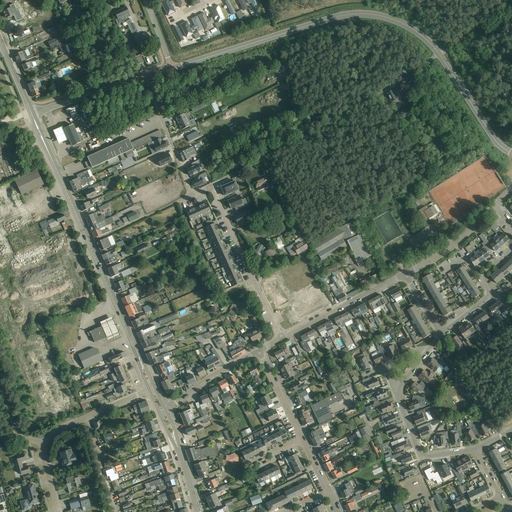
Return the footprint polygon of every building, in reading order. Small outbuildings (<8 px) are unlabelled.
[(167,0),(164,0),(158,3),(166,18),(174,14),(170,6),(173,5),(170,0),(168,2),(167,0)] [(173,0),(178,10),(186,6),(184,3),(186,2),(184,0),(173,0)] [(241,0),(235,0),(241,10),(242,13),(247,10),(241,0)] [(255,0),(247,0),(252,9),(258,6),(255,0)] [(235,12),(229,1),(226,2),(231,14),(235,12)] [(12,5),(3,9),(3,11),(6,18),(7,17),(8,19),(11,17),(14,16),(16,22),(23,19),(18,9),(17,10),(15,6),(13,7),(12,5)] [(213,17),(211,18),(213,22),(215,21),(216,23),(217,22),(219,21),(223,19),(217,6),(209,10),(213,17)] [(120,10),(126,22),(127,24),(131,23),(129,18),(128,19),(128,18),(131,16),(126,7),(120,10)] [(123,24),(126,22),(120,10),(114,12),(119,21),(120,23),(122,22),(123,24)] [(203,13),(197,16),(204,32),(211,29),(209,26),(213,24),(210,19),(207,20),(203,13)] [(202,30),(196,17),(189,20),(196,33),(198,32),(202,30)] [(219,21),(217,22),(219,27),(223,35),(226,33),(222,26),(219,21)] [(185,22),(178,26),(185,40),(192,36),(185,22)] [(177,42),(182,40),(176,24),(171,26),(177,42)] [(209,39),(219,33),(218,30),(207,36),(209,39)] [(145,33),(140,35),(138,37),(142,44),(148,40),(145,33)] [(58,38),(48,43),(51,48),(61,44),(58,38)] [(59,46),(63,53),(67,51),(69,50),(67,45),(65,46),(64,43),(59,46)] [(26,61),(32,58),(33,57),(32,54),(27,57),(25,50),(15,55),(18,63),(25,60),(26,61)] [(137,58),(136,59),(138,64),(144,62),(141,56),(140,57),(137,58)] [(25,71),(32,68),(34,67),(33,64),(39,61),(38,58),(31,61),(22,65),(25,71)] [(39,80),(35,82),(28,85),(30,91),(38,88),(42,86),(42,85),(40,82),(39,80)] [(40,94),(38,89),(38,88),(30,91),(33,97),(40,94)] [(387,93),(389,98),(391,102),(398,99),(396,93),(399,92),(397,88),(387,93)] [(203,101),(191,107),(193,111),(205,105),(203,101)] [(186,113),(176,118),(182,130),(190,126),(188,122),(190,121),(186,113)] [(84,141),(79,128),(75,129),(73,125),(65,129),(72,146),(84,141)] [(62,127),(53,131),(59,144),(68,140),(62,127)] [(197,131),(186,136),(189,142),(200,136),(197,131)] [(233,140),(241,136),(239,132),(233,135),(231,137),(229,137),(231,141),(233,140)] [(133,149),(129,138),(87,157),(89,161),(85,162),(87,168),(92,167),(92,168),(112,159),(117,157),(120,155),(123,154),(133,149)] [(160,138),(152,142),(154,147),(156,152),(167,147),(164,141),(162,142),(160,138)] [(90,150),(100,146),(98,140),(88,145),(90,150)] [(202,149),(201,147),(200,143),(194,145),(196,149),(196,151),(202,149)] [(180,156),(194,150),(193,147),(179,153),(180,156)] [(132,150),(125,153),(128,158),(135,155),(132,150)] [(194,150),(180,156),(183,162),(190,159),(189,157),(196,153),(194,150)] [(157,159),(160,166),(172,161),(168,154),(157,159)] [(189,176),(192,174),(193,175),(198,173),(197,172),(200,171),(198,168),(201,166),(198,160),(191,164),(192,167),(186,169),(189,176)] [(282,187),(281,186),(276,175),(275,175),(272,169),(269,170),(273,178),(275,178),(279,185),(277,186),(278,189),(282,187)] [(90,177),(89,175),(87,170),(76,175),(78,178),(70,182),(72,186),(85,181),(84,180),(91,177),(90,177)] [(37,171),(14,181),(21,195),(43,184),(37,171)] [(195,180),(193,182),(196,187),(204,183),(201,179),(204,178),(207,176),(206,172),(199,175),(194,178),(195,180)] [(82,188),(81,186),(82,185),(83,186),(87,184),(86,183),(94,180),(92,176),(90,177),(91,177),(84,180),(85,181),(72,186),(74,192),(82,188)] [(270,186),(270,185),(269,183),(269,182),(267,177),(254,183),(257,188),(258,191),(270,186)] [(221,187),(225,195),(224,195),(225,196),(234,191),(238,189),(238,190),(239,189),(238,189),(235,181),(234,181),(235,181),(230,183),(229,182),(225,184),(226,185),(221,187)] [(91,190),(85,192),(88,199),(92,197),(97,195),(94,189),(100,186),(99,183),(94,185),(90,187),(91,190)] [(238,193),(226,198),(230,206),(234,204),(235,204),(236,204),(237,207),(246,202),(244,196),(240,197),(238,193)] [(85,203),(80,205),(82,211),(87,209),(93,206),(92,204),(94,203),(93,200),(85,203)] [(110,207),(110,206),(111,205),(110,202),(98,208),(100,211),(110,207)] [(206,215),(211,213),(206,203),(201,205),(206,215)] [(196,207),(201,217),(206,215),(201,205),(196,207)] [(196,207),(192,209),(196,219),(201,217),(196,207)] [(420,210),(423,215),(425,219),(428,218),(429,219),(435,215),(430,208),(428,210),(426,207),(420,210)] [(192,209),(186,212),(191,222),(196,219),(192,209)] [(135,212),(127,216),(129,221),(138,218),(135,212)] [(245,212),(234,217),(238,224),(249,219),(245,212)] [(90,215),(85,217),(89,226),(105,220),(106,219),(105,217),(102,219),(101,216),(100,216),(98,217),(96,213),(90,215)] [(57,221),(58,222),(65,219),(63,214),(48,221),(49,224),(57,221)] [(105,220),(89,226),(92,232),(100,228),(105,226),(106,226),(114,222),(111,217),(106,219),(105,220)] [(48,227),(47,225),(48,225),(47,222),(48,222),(47,220),(39,223),(42,229),(48,227)] [(339,228),(348,248),(351,247),(356,258),(355,258),(359,266),(364,264),(362,260),(372,256),(361,234),(360,235),(359,233),(353,221),(339,228)] [(495,222),(490,226),(486,230),(488,233),(492,229),(497,225),(495,222)] [(207,233),(217,228),(215,223),(205,227),(207,233)] [(100,228),(92,232),(94,238),(109,231),(108,229),(106,229),(105,226),(100,228)] [(207,233),(210,237),(220,233),(217,228),(207,233)] [(346,249),(348,248),(339,228),(313,244),(322,261),(323,261),(322,260),(345,246),(346,249)] [(212,242),(222,238),(220,233),(210,237),(212,242)] [(500,237),(505,244),(509,240),(504,233),(500,237)] [(479,236),(484,242),(490,250),(492,248),(496,252),(501,247),(495,241),(491,245),(489,243),(482,234),(479,236)] [(294,254),(297,253),(298,254),(309,248),(305,242),(304,238),(303,235),(299,237),(302,242),(297,245),(296,243),(292,245),(290,247),(294,254)] [(108,237),(96,242),(100,251),(112,246),(108,237)] [(277,238),(278,240),(275,242),(277,246),(278,246),(279,248),(283,246),(282,244),(283,243),(279,237),(277,238)] [(495,241),(501,247),(505,244),(500,237),(495,241)] [(214,247),(224,243),(222,238),(212,242),(214,247)] [(465,248),(467,251),(472,247),(473,247),(475,245),(473,241),(470,243),(471,245),(465,248)] [(481,253),(485,259),(490,256),(487,252),(490,250),(484,242),(482,244),(484,247),(479,250),(481,253)] [(216,252),(226,248),(224,243),(214,247),(216,252)] [(147,244),(136,249),(138,253),(149,248),(147,244)] [(216,252),(218,257),(228,253),(226,248),(216,252)] [(273,248),(266,252),(270,258),(277,254),(273,248)] [(104,260),(117,254),(116,251),(113,252),(113,253),(110,255),(109,252),(102,255),(104,260)] [(221,262),(231,258),(228,253),(218,257),(221,262)] [(476,256),(481,262),(485,259),(481,253),(476,256)] [(117,254),(104,260),(106,265),(117,260),(117,258),(119,257),(117,254)] [(17,270),(25,293),(69,278),(60,255),(17,270)] [(481,262),(476,256),(470,260),(475,266),(481,262)] [(223,267),(233,262),(231,258),(221,262),(223,267)] [(223,267),(225,272),(235,267),(233,262),(223,267)] [(112,277),(116,275),(119,274),(117,269),(123,267),(121,263),(108,269),(112,277)] [(337,264),(327,267),(329,273),(339,269),(337,264)] [(460,275),(466,271),(463,266),(455,272),(458,276),(460,275)] [(137,271),(135,267),(121,273),(123,277),(131,274),(134,273),(137,271)] [(227,277),(229,276),(237,272),(235,267),(225,272),(227,277)] [(499,269),(505,276),(509,273),(504,267),(500,270),(499,269)] [(499,269),(495,273),(501,280),(505,276),(499,269)] [(463,280),(469,276),(466,271),(460,275),(463,280)] [(230,282),(240,277),(237,272),(229,276),(227,277),(230,282)] [(497,284),(501,280),(495,273),(491,276),(497,284)] [(423,279),(425,284),(432,280),(433,279),(431,274),(423,279)] [(335,276),(331,278),(334,283),(337,290),(334,292),(337,298),(338,298),(341,303),(347,299),(345,295),(343,291),(338,281),(335,276)] [(466,284),(472,280),(469,276),(463,280),(466,284)] [(240,277),(230,282),(232,287),(242,282),(240,277)] [(119,293),(123,291),(126,290),(126,289),(129,287),(127,284),(125,286),(122,280),(115,284),(119,293)] [(277,280),(267,285),(277,305),(287,301),(277,280)] [(428,288),(435,284),(432,280),(425,284),(428,288)] [(469,289),(475,285),(472,280),(466,284),(469,289)] [(126,297),(121,299),(125,307),(136,302),(136,301),(132,294),(135,293),(141,290),(147,287),(146,285),(147,284),(146,282),(129,290),(131,294),(128,295),(126,297)] [(315,290),(321,288),(318,282),(295,293),(297,297),(314,288),(315,290)] [(437,289),(435,284),(428,288),(431,293),(437,289)] [(472,293),(478,289),(475,285),(469,289),(472,293)] [(399,288),(390,292),(393,297),(394,299),(395,299),(401,296),(403,295),(399,288)] [(437,289),(431,293),(434,297),(440,294),(437,289)] [(472,293),(472,294),(475,298),(481,294),(478,289),(472,293)] [(443,292),(440,294),(434,297),(436,302),(443,298),(446,296),(443,292)] [(298,315),(329,303),(325,294),(295,306),(298,315)] [(375,298),(378,303),(380,307),(387,304),(388,303),(385,297),(383,298),(382,295),(375,298)] [(380,307),(378,303),(375,298),(368,302),(373,311),(380,307)] [(439,307),(446,303),(443,298),(436,302),(439,307)] [(504,307),(500,301),(494,305),(501,314),(504,312),(502,309),(504,307)] [(136,302),(125,307),(129,317),(134,315),(141,312),(142,311),(139,304),(137,305),(137,304),(136,302)] [(365,303),(358,307),(362,315),(368,311),(367,309),(367,308),(365,303)] [(390,303),(387,305),(393,315),(396,313),(390,303)] [(396,313),(401,310),(396,303),(392,305),(396,313)] [(446,303),(439,307),(442,311),(448,307),(446,303)] [(149,305),(143,307),(146,313),(153,309),(151,304),(149,305)] [(494,315),(496,313),(499,316),(501,314),(499,311),(494,305),(489,308),(494,315)] [(408,310),(410,315),(417,311),(414,306),(408,310)] [(356,318),(362,315),(358,307),(351,310),(354,315),(356,318)] [(448,307),(442,311),(445,316),(453,311),(450,307),(448,307)] [(420,316),(417,311),(410,315),(413,320),(420,316)] [(489,318),(488,316),(485,311),(479,315),(484,322),(489,318)] [(179,312),(158,320),(159,324),(178,316),(177,314),(179,313),(179,312)] [(348,312),(341,316),(345,324),(349,321),(352,320),(350,317),(348,312)] [(486,325),(484,322),(479,315),(474,319),(478,326),(481,323),(483,327),(486,325)] [(335,319),(337,324),(339,327),(345,324),(341,316),(335,319)] [(416,324),(423,320),(420,316),(413,320),(416,324)] [(100,322),(102,326),(107,337),(108,341),(121,336),(112,317),(100,322)] [(135,329),(139,326),(145,324),(143,321),(140,322),(139,319),(132,322),(135,329)] [(425,325),(423,320),(416,324),(419,329),(425,325)] [(335,329),(333,325),(331,321),(324,325),(327,329),(328,332),(335,329)] [(465,327),(471,335),(476,331),(470,323),(465,327)] [(365,331),(363,329),(361,324),(358,326),(360,331),(364,338),(366,337),(363,332),(365,331)] [(153,325),(141,331),(136,333),(138,338),(152,331),(153,332),(156,330),(155,329),(156,329),(155,326),(153,326),(153,325)] [(160,334),(165,331),(177,326),(176,325),(169,328),(168,329),(167,327),(164,328),(158,331),(160,334)] [(318,328),(320,332),(322,337),(326,335),(325,334),(328,332),(327,329),(324,325),(318,328)] [(419,329),(421,334),(428,330),(425,325),(419,329)] [(102,326),(88,333),(89,336),(91,335),(95,343),(107,337),(102,326)] [(407,338),(410,336),(403,326),(401,328),(407,338)] [(465,339),(470,336),(471,335),(465,327),(460,330),(465,339)] [(248,333),(244,336),(244,337),(246,340),(250,338),(252,342),(256,339),(256,338),(261,336),(257,329),(249,334),(248,333)] [(314,330),(307,333),(311,341),(310,338),(314,336),(315,339),(318,338),(316,335),(317,335),(314,330)] [(431,334),(428,330),(421,334),(424,338),(431,334)] [(152,331),(138,338),(141,342),(155,336),(153,332),(152,331)] [(307,333),(301,337),(303,341),(301,343),(304,349),(309,352),(312,351),(308,343),(311,341),(307,333)] [(143,347),(161,339),(162,339),(160,334),(141,343),(143,347)] [(466,349),(468,348),(465,342),(464,341),(462,343),(457,336),(451,340),(458,349),(463,345),(466,349)] [(213,340),(216,345),(219,349),(225,346),(222,341),(219,337),(213,340)] [(233,346),(236,350),(240,357),(246,353),(242,346),(243,346),(241,343),(244,342),(241,337),(238,338),(239,340),(234,342),(235,343),(232,344),(233,346)] [(409,338),(406,340),(405,338),(403,337),(399,339),(399,341),(400,343),(399,343),(403,351),(413,346),(409,338)] [(162,341),(161,339),(143,347),(145,352),(157,346),(161,345),(160,342),(162,341)] [(162,345),(163,348),(168,346),(176,343),(175,339),(164,343),(165,344),(162,345)] [(395,349),(398,347),(395,341),(389,344),(390,347),(386,349),(390,357),(397,353),(395,349)] [(296,356),(298,354),(302,353),(298,345),(292,349),(296,356)] [(234,360),(240,357),(236,350),(233,346),(230,348),(230,349),(228,351),(225,347),(222,348),(227,355),(230,361),(233,359),(234,360)] [(373,357),(376,364),(380,362),(384,360),(381,354),(384,353),(382,349),(381,346),(378,347),(381,354),(373,357)] [(78,355),(84,369),(103,360),(98,350),(93,348),(78,355)] [(287,358),(285,354),(283,349),(275,354),(277,359),(283,356),(285,359),(287,358)] [(150,352),(146,354),(148,359),(148,360),(155,357),(155,356),(160,355),(159,352),(158,350),(153,351),(150,352)] [(215,357),(210,359),(214,367),(220,364),(218,360),(221,358),(218,354),(217,353),(215,350),(212,351),(214,354),(215,357)] [(365,357),(359,360),(364,370),(370,367),(368,363),(371,361),(367,353),(366,351),(364,352),(363,352),(365,357)] [(107,365),(118,360),(126,357),(124,352),(109,359),(105,360),(107,365)] [(155,357),(148,360),(151,366),(155,364),(158,362),(164,360),(164,358),(169,356),(168,353),(162,355),(160,356),(156,357),(155,357)] [(201,354),(198,356),(201,361),(202,362),(204,367),(207,365),(209,370),(214,367),(210,359),(209,357),(204,359),(201,354)] [(281,368),(283,374),(292,369),(291,367),(296,364),(294,362),(296,361),(294,357),(286,361),(287,365),(281,368)] [(445,364),(443,360),(439,362),(437,359),(436,361),(433,359),(428,365),(436,371),(438,372),(439,372),(441,372),(444,369),(447,366),(445,364)] [(160,365),(156,367),(159,375),(161,374),(163,378),(167,376),(173,374),(173,373),(172,371),(169,372),(167,368),(170,366),(168,362),(165,363),(160,365)] [(109,375),(111,378),(124,372),(121,366),(117,368),(114,369),(115,369),(112,370),(114,373),(116,372),(117,374),(113,375),(113,374),(109,375)] [(192,368),(195,374),(197,372),(200,377),(205,374),(202,367),(197,369),(195,366),(192,368)] [(255,367),(248,370),(251,374),(251,375),(252,377),(256,375),(256,376),(261,384),(263,383),(257,372),(255,367)] [(292,369),(283,374),(286,379),(293,376),(295,379),(304,375),(302,371),(299,372),(298,370),(294,372),(292,369)] [(427,373),(424,370),(419,377),(428,383),(433,377),(435,374),(430,370),(428,374),(427,373)] [(127,379),(124,372),(111,378),(112,382),(115,380),(116,381),(119,379),(121,382),(127,379)] [(168,379),(161,382),(163,387),(171,384),(170,381),(176,379),(174,374),(173,374),(167,376),(168,379)] [(189,376),(185,377),(187,380),(189,385),(195,382),(192,375),(192,374),(189,376)] [(232,386),(235,384),(237,387),(241,393),(244,391),(239,383),(237,379),(236,379),(234,375),(228,378),(232,386)] [(377,379),(368,382),(370,389),(380,385),(377,379)] [(225,380),(218,383),(221,388),(223,393),(224,394),(228,392),(226,387),(228,386),(227,384),(225,380)] [(302,388),(299,381),(290,386),(293,393),(297,390),(302,388)] [(415,382),(411,388),(417,393),(419,390),(422,392),(426,386),(421,382),(419,385),(415,382)] [(333,383),(328,385),(332,392),(337,390),(333,383)] [(171,384),(163,387),(166,394),(176,390),(174,386),(172,386),(171,384)] [(115,393),(113,394),(114,396),(121,393),(121,394),(124,393),(124,392),(127,391),(124,385),(120,387),(117,387),(114,389),(115,393)] [(247,387),(251,395),(255,393),(251,385),(247,387)] [(209,391),(212,395),(215,402),(218,400),(216,395),(219,393),(216,387),(209,391)] [(306,390),(298,395),(299,396),(294,399),(298,406),(306,401),(304,397),(309,395),(306,390)] [(385,390),(376,393),(379,400),(388,396),(385,390)] [(220,396),(225,405),(233,401),(228,392),(224,394),(220,396)] [(332,415),(328,406),(343,399),(339,392),(325,400),(311,406),(320,424),(336,417),(334,414),(332,415)] [(209,402),(208,399),(207,395),(200,397),(204,408),(207,407),(207,406),(211,405),(209,402)] [(268,395),(263,398),(260,399),(262,403),(258,406),(261,411),(263,410),(267,408),(266,405),(271,403),(268,395)] [(411,411),(420,407),(419,404),(424,402),(425,397),(418,396),(413,396),(412,402),(408,404),(411,411)] [(85,398),(79,400),(84,412),(86,411),(85,408),(89,407),(88,404),(87,405),(85,398)] [(150,412),(146,400),(129,406),(132,413),(135,411),(136,415),(133,417),(135,420),(142,417),(141,415),(150,412)] [(384,401),(375,404),(377,410),(382,408),(384,413),(393,409),(390,403),(386,404),(384,401)] [(119,410),(121,416),(128,413),(126,407),(119,410)] [(308,408),(304,410),(300,412),(301,415),(300,416),(304,425),(311,422),(307,413),(309,412),(308,408)] [(182,420),(193,415),(191,409),(180,414),(182,420)] [(269,422),(274,419),(278,417),(275,410),(269,413),(268,410),(269,409),(264,411),(258,414),(259,417),(261,420),(263,419),(267,418),(269,422)] [(417,425),(421,424),(426,422),(426,421),(429,420),(424,409),(417,412),(418,416),(414,418),(417,425)] [(395,415),(392,416),(391,417),(389,413),(385,415),(381,417),(383,423),(384,422),(385,426),(388,425),(389,425),(393,423),(398,421),(395,415)] [(185,426),(189,424),(191,423),(190,420),(195,418),(193,415),(182,420),(185,426)] [(484,417),(481,419),(484,424),(478,427),(483,436),(489,433),(488,430),(491,427),(484,417)] [(471,421),(470,419),(467,421),(468,423),(469,427),(466,428),(468,432),(465,433),(470,442),(476,439),(474,434),(477,432),(471,421)] [(93,423),(95,430),(102,427),(99,420),(93,423)] [(135,429),(136,432),(139,431),(155,425),(153,420),(145,423),(146,425),(145,425),(145,424),(142,425),(143,426),(135,429)] [(330,430),(328,425),(331,424),(329,421),(318,426),(319,428),(316,430),(309,433),(312,439),(325,433),(324,432),(330,430)] [(424,428),(419,431),(422,438),(431,434),(430,431),(432,429),(430,422),(423,425),(424,428)] [(457,423),(457,425),(458,430),(454,431),(454,430),(452,430),(451,431),(451,432),(451,435),(453,444),(460,443),(459,435),(462,434),(460,424),(460,422),(457,423)] [(149,433),(152,431),(156,430),(155,425),(139,431),(136,432),(131,434),(132,437),(140,434),(148,431),(149,433)] [(188,436),(193,434),(203,429),(202,426),(197,428),(197,429),(194,430),(193,427),(186,430),(188,436)] [(279,432),(278,432),(282,440),(288,437),(284,430),(285,429),(283,426),(281,427),(283,430),(279,432)] [(364,435),(366,434),(370,433),(366,426),(361,429),(364,435)] [(400,427),(397,429),(394,430),(393,427),(386,429),(388,435),(392,434),(394,438),(403,435),(400,427)] [(274,435),(273,435),(277,442),(282,440),(278,432),(279,432),(278,428),(276,429),(277,433),(274,435)] [(231,439),(233,439),(228,430),(223,432),(228,441),(231,439)] [(269,437),(267,438),(271,445),(277,442),(273,435),(274,435),(272,431),(270,432),(272,435),(269,437)] [(353,434),(349,436),(350,439),(354,436),(357,441),(362,438),(359,431),(353,434)] [(437,437),(439,446),(446,445),(445,439),(448,439),(449,439),(447,432),(440,433),(441,436),(437,437)] [(112,433),(103,436),(106,444),(114,441),(112,433)] [(326,437),(325,433),(312,439),(315,447),(320,445),(322,444),(325,442),(323,439),(326,437)] [(147,441),(150,448),(151,451),(153,451),(152,449),(155,448),(160,446),(160,448),(163,447),(162,445),(161,445),(159,439),(155,441),(153,434),(144,437),(146,442),(147,441)] [(263,440),(262,440),(263,442),(266,447),(271,445),(267,438),(269,437),(267,434),(265,435),(267,438),(263,440)] [(209,438),(198,442),(199,446),(210,442),(209,438)] [(391,443),(393,446),(396,453),(404,449),(408,448),(406,441),(399,444),(398,440),(391,443)] [(252,443),(251,443),(253,447),(252,447),(256,455),(261,452),(257,445),(258,444),(257,442),(256,441),(255,442),(252,443)] [(258,444),(257,445),(261,452),(267,449),(266,447),(263,442),(262,442),(258,444)] [(248,449),(247,450),(250,457),(256,455),(252,447),(253,447),(251,443),(251,444),(250,444),(251,448),(248,449)] [(189,462),(198,460),(216,454),(213,445),(200,449),(200,448),(194,450),(194,448),(190,449),(185,450),(189,462)] [(327,449),(318,453),(319,455),(321,459),(325,457),(324,456),(328,454),(331,453),(331,454),(339,450),(337,447),(333,449),(331,445),(326,447),(327,449)] [(245,448),(240,450),(242,452),(241,452),(243,455),(245,460),(250,457),(247,450),(248,449),(246,446),(244,447),(245,448)] [(489,452),(492,457),(499,453),(496,448),(489,452)] [(71,455),(70,451),(66,452),(66,451),(61,453),(63,461),(62,461),(64,466),(75,463),(76,462),(74,454),(71,455)] [(404,451),(400,453),(399,453),(401,457),(403,464),(413,460),(410,453),(406,455),(404,451)] [(337,455),(335,452),(331,454),(331,453),(328,454),(324,456),(325,457),(321,459),(323,463),(330,459),(334,457),(334,456),(337,455)] [(154,463),(166,459),(164,453),(146,459),(147,463),(154,461),(154,463)] [(238,456),(234,453),(229,456),(229,461),(233,464),(238,461),(238,456)] [(492,457),(494,462),(502,458),(499,453),(492,457)] [(14,460),(15,466),(22,465),(21,462),(26,460),(24,454),(16,456),(17,459),(14,460)] [(288,456),(284,458),(285,460),(289,458),(291,462),(291,463),(298,459),(296,454),(288,457),(288,456)] [(342,456),(338,457),(329,462),(324,464),(328,473),(334,470),(333,467),(336,464),(344,460),(342,456)] [(468,456),(461,460),(467,470),(470,468),(469,468),(473,466),(471,462),(472,462),(472,461),(471,462),(468,456)] [(494,462),(497,467),(504,463),(502,458),(494,462)] [(287,464),(288,466),(288,465),(292,464),(293,467),(293,468),(301,464),(298,459),(291,463),(291,462),(287,464)] [(467,470),(461,460),(454,464),(456,468),(453,469),(457,477),(458,479),(459,481),(464,479),(460,473),(463,471),(464,472),(467,470)] [(160,464),(147,468),(149,473),(169,466),(168,461),(163,463),(161,463),(160,464)] [(197,472),(208,467),(207,465),(206,466),(204,461),(195,465),(196,468),(195,468),(197,471),(197,472)] [(504,463),(497,467),(500,472),(507,468),(504,463)] [(290,470),(289,470),(290,473),(294,470),(296,474),(299,472),(304,470),(301,464),(293,468),(293,467),(290,469),(290,470)] [(446,464),(438,468),(444,479),(452,475),(450,471),(453,470),(451,467),(448,468),(446,464)] [(21,475),(25,474),(30,472),(28,466),(23,468),(22,465),(15,466),(17,472),(20,471),(21,475)] [(349,474),(358,470),(357,468),(359,467),(358,465),(356,465),(347,470),(349,474)] [(406,465),(398,469),(400,473),(404,472),(406,477),(415,473),(412,466),(408,468),(406,465)] [(149,473),(148,473),(149,476),(156,474),(162,472),(163,474),(166,473),(171,471),(169,466),(149,473)] [(277,466),(271,469),(275,476),(274,477),(276,480),(277,479),(279,478),(277,475),(280,473),(279,470),(277,466)] [(208,467),(197,472),(198,474),(198,475),(199,478),(200,477),(200,478),(205,476),(208,475),(206,471),(210,470),(208,467)] [(109,483),(111,482),(117,480),(118,479),(117,476),(115,477),(114,473),(113,473),(111,468),(105,470),(109,483)] [(271,469),(266,471),(269,479),(268,479),(270,482),(272,482),(270,478),(274,477),(275,476),(271,469)] [(335,479),(339,477),(343,475),(340,469),(337,471),(336,470),(332,473),(335,479)] [(477,470),(469,474),(472,479),(480,475),(477,470)] [(266,471),(260,474),(264,481),(263,482),(265,485),(267,484),(265,481),(268,479),(269,479),(266,471)] [(501,475),(504,480),(511,475),(511,472),(510,474),(508,471),(501,475)] [(172,474),(167,475),(163,477),(164,478),(152,482),(149,483),(150,487),(155,486),(174,479),(172,474)] [(256,479),(253,480),(255,485),(256,485),(257,489),(259,488),(261,487),(261,486),(265,485),(263,482),(264,481),(260,474),(255,477),(256,479)] [(77,487),(82,486),(79,477),(74,478),(74,476),(66,479),(67,484),(66,484),(67,486),(69,486),(71,493),(69,493),(69,494),(78,491),(77,487)] [(218,478),(212,480),(207,482),(210,490),(217,487),(215,481),(219,480),(218,478)] [(176,484),(174,479),(155,486),(156,488),(158,487),(159,488),(160,491),(161,491),(166,489),(171,488),(171,486),(176,484)] [(309,480),(304,482),(304,483),(308,491),(313,488),(309,480)] [(353,494),(355,493),(354,491),(355,490),(350,481),(345,484),(347,489),(341,492),(344,499),(353,494)] [(483,482),(481,483),(486,494),(491,492),(488,485),(485,486),(483,482)] [(308,491),(304,483),(299,485),(303,493),(308,491)] [(486,494),(481,483),(479,484),(481,488),(478,489),(481,496),(486,494)] [(25,487),(28,499),(26,500),(20,501),(23,511),(29,510),(28,505),(30,505),(30,504),(38,502),(37,496),(36,497),(35,494),(36,494),(33,484),(25,487)] [(384,484),(359,496),(361,499),(369,496),(369,495),(372,494),(386,488),(384,484)] [(294,487),(298,496),(303,493),(299,485),(294,487)] [(176,486),(171,488),(166,489),(167,493),(157,496),(158,499),(178,493),(176,486)] [(476,499),(481,496),(478,489),(475,491),(473,486),(471,487),(476,499)] [(293,498),(298,496),(294,487),(289,490),(293,498)] [(476,499),(471,487),(469,488),(471,493),(468,494),(469,497),(471,501),(476,499)] [(284,492),(285,494),(288,500),(293,498),(289,490),(284,492)] [(159,503),(162,502),(171,499),(172,503),(181,501),(178,493),(158,499),(159,503)] [(205,497),(208,503),(218,499),(215,493),(205,497)] [(259,494),(250,498),(253,506),(258,504),(262,502),(259,494)] [(285,494),(280,496),(284,504),(289,502),(288,500),(285,494)] [(451,497),(454,504),(456,509),(460,507),(460,506),(466,503),(462,496),(456,499),(454,495),(453,495),(452,495),(451,495),(451,496),(451,497)] [(71,510),(82,507),(83,511),(92,509),(88,496),(69,502),(71,510)] [(279,507),(284,504),(280,496),(275,499),(279,507)] [(218,499),(208,503),(210,509),(220,504),(218,499)] [(279,507),(275,499),(271,501),(274,509),(279,507)] [(353,499),(351,499),(346,502),(347,505),(346,505),(349,511),(354,510),(356,508),(357,508),(357,507),(357,506),(356,505),(353,499)] [(174,510),(178,509),(182,507),(181,501),(172,503),(163,506),(158,508),(159,510),(164,509),(173,507),(174,510)] [(269,511),(274,509),(271,501),(265,503),(269,511)] [(401,503),(394,506),(397,511),(401,511),(405,511),(401,503)]
